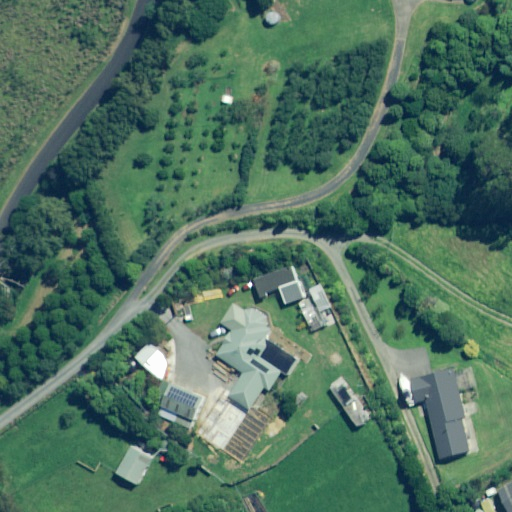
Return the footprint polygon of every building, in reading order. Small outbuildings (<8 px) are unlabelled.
[(319,312),(301,272),(286,278),(305,319),(319,312)] [(260,358),(270,342),(266,340),(272,331),(265,325),(269,319),(253,309),(245,311),(216,357),(242,374),(228,397),(248,410),(263,387),(268,391),(280,372),(260,358)] [(464,418),(452,371),(409,381),(414,403),(424,400),(439,460),(469,452),(461,419),(464,418)] [(203,397),(169,383),(159,407),(193,422),(203,397)] [(153,458),(132,447),(116,475),(137,487),(153,458)] [(511,511),(511,487),(500,494),(509,511),(511,511)] [(478,502),(480,507),(470,511),(495,511),(489,497),(478,502)]
